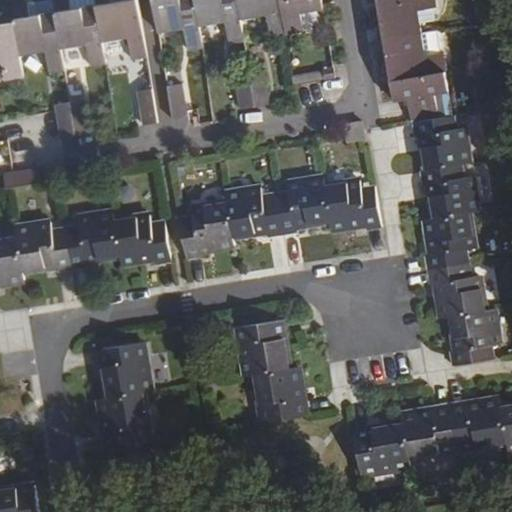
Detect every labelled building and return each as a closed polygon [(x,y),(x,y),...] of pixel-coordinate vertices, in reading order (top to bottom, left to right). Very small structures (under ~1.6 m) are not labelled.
[(12,20),(19,58),(44,54),(47,73),(63,71),(59,50),(86,46),(88,66),(104,64),(100,43),(126,40),(129,60),(144,57),(134,0),(130,0),(114,3),(113,0),(93,0),(95,7),(71,11),(69,0),(50,0),(52,13),(32,16),(30,4),(12,7),(14,19),(12,20)] [(50,0),(49,0),(30,4),(32,16),(52,13),(50,0)] [(95,7),(93,0),(69,0),(71,11),(95,7)] [(150,0),(157,35),(184,30),(187,50),(202,48),(198,28),(224,24),(227,43),(243,41),(240,21),(267,16),(270,37),(301,31),(298,12),(320,8),(318,0),(150,0)] [(413,123),(434,120),(430,96),(448,94),(440,55),(424,57),(416,13),(433,11),(431,0),(360,0),(361,3),(376,0),(393,103),(406,101),(410,123),(413,123)] [(12,20),(0,21),(0,60),(0,61),(3,81),(23,78),(19,58),(12,20)] [(317,71),(319,81),(331,78),(329,68),(317,71)] [(232,76),(238,109),(267,103),(262,72),(232,76)] [(180,84),(167,87),(172,119),(186,117),(180,84)] [(150,101),(148,90),(135,93),(140,124),(154,122),(150,101)] [(84,101),(53,106),(58,138),(88,133),(84,101)] [(427,171),(465,165),(471,164),(465,130),(459,130),(457,116),(434,120),(413,123),(416,138),(422,137),(427,171)] [(349,143),(368,140),(364,123),(346,125),(348,134),(349,143)] [(436,219),(469,213),(479,212),(473,178),(467,179),(465,165),(427,171),(422,172),(425,188),(431,187),(436,219)] [(2,174),(4,189),(10,188),(39,184),(37,169),(12,173),(2,174)] [(277,193),(284,236),(299,233),(299,227),(332,222),(327,188),(325,179),(291,184),(292,191),(277,193)] [(369,231),(384,229),(377,187),(362,190),(362,182),(327,188),(332,222),(334,230),(368,225),(369,231)] [(270,238),(284,236),(277,193),(262,196),(261,188),(228,194),(229,204),(235,238),(269,232),(270,238)] [(181,218),(188,260),(202,257),(201,251),(237,246),(235,238),(229,204),(195,210),(195,216),(181,218)] [(66,227),(74,270),(88,268),(87,262),(122,256),(117,221),(115,212),(79,217),(80,225),(66,227)] [(428,270),(471,263),(468,249),(475,248),(469,213),(436,219),(426,220),(432,255),(425,256),(428,270)] [(122,256),(124,264),(159,259),(160,265),(173,263),(166,221),(153,223),(152,216),(117,221),(122,256)] [(59,272),(74,270),(66,227),(52,229),(51,222),(17,228),(18,238),(24,272),(58,266),(59,272)] [(0,283),(25,280),(24,272),(18,238),(0,240),(0,283)] [(452,317),(486,311),(481,277),(474,278),(471,263),(428,270),(430,285),(436,284),(442,318),(452,317)] [(454,365),(497,359),(495,346),(501,345),(496,310),(486,311),(452,317),(458,352),(452,352),(454,365)] [(255,374),(290,369),(282,320),(239,327),(247,376),(255,374)] [(144,392),(153,391),(145,343),(101,349),(109,398),(144,392)] [(307,416),(299,367),(290,369),(255,374),(264,424),(307,416)] [(109,398),(100,399),(108,448),(152,441),(144,392),(109,398)] [(458,452),(507,444),(502,409),(500,400),(451,408),(458,452)] [(509,452),(511,452),(511,407),(502,409),(507,444),(509,452)] [(402,416),(404,425),(409,459),(458,452),(451,408),(402,416)] [(404,425),(355,433),(362,476),(410,469),(409,459),(404,425)] [(0,511),(40,511),(36,486),(0,491),(0,511)]
